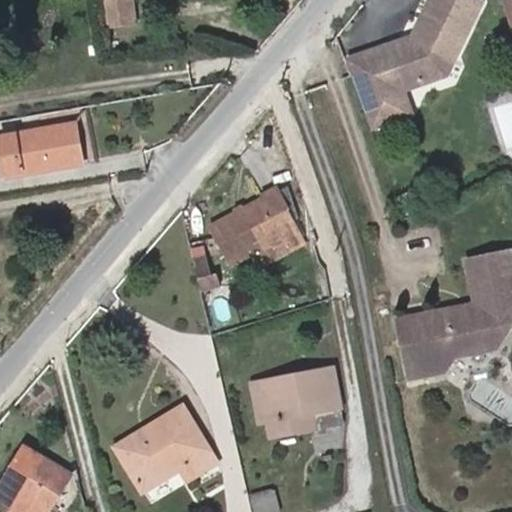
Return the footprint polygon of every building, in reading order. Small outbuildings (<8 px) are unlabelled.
[(103,0),(112,44),(139,38),(131,0),(103,0)] [(483,8),(468,0),(435,0),(417,31),(423,34),(417,45),(412,41),(349,66),(375,132),(409,118),(402,98),(399,91),(415,84),(418,92),(444,82),(483,8)] [(412,41),(417,45),(423,34),(417,31),(412,41)] [(399,91),(402,98),(418,92),(415,84),(399,91)] [(74,154),(85,151),(82,133),(19,145),(23,162),(6,166),(9,186),(78,173),(74,154)] [(74,154),(78,173),(89,170),(85,151),(74,154)] [(280,204),(209,240),(228,278),(264,260),(271,275),(306,258),(280,204)] [(479,314),(511,305),(511,263),(469,276),(479,314)] [(206,274),(193,277),(197,295),(211,292),(206,274)] [(197,295),(200,308),(219,303),(216,290),(211,292),(197,295)] [(511,305),(479,314),(454,321),(454,325),(401,339),(414,397),(453,386),(460,374),(465,364),(485,358),(498,362),(501,363),(511,342),(511,305)] [(345,397),(340,375),(264,394),(279,449),(319,439),(322,438),(335,435),(341,433),(346,432),(354,430),(345,397)] [(183,420),(147,447),(155,460),(126,481),(149,511),(150,511),(182,487),(192,502),(224,478),(183,420)] [(117,468),(126,481),(155,460),(147,447),(117,468)] [(57,511),(70,492),(23,461),(0,496),(0,511),(57,511)]
